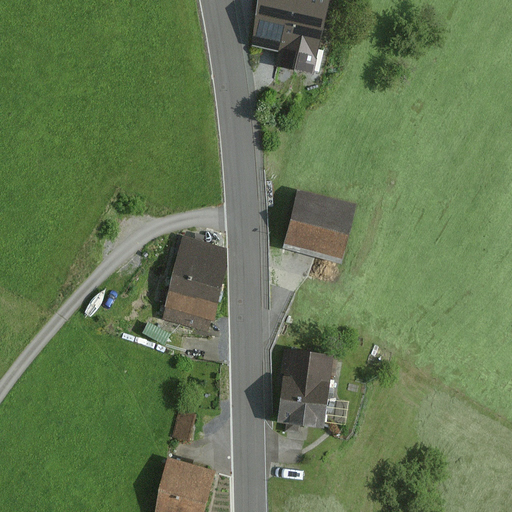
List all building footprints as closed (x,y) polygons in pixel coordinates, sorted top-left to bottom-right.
[(329,0),(258,0),(248,42),(279,49),(275,64),(312,73),(329,0)] [(354,206),(299,193),(285,247),(340,261),(354,206)] [(226,249),(183,236),(164,319),(208,331),(211,320),(215,321),(227,267),(226,249)] [(333,357),(287,351),(278,422),(286,424),(285,431),(298,433),(299,425),(323,428),(333,357)] [(178,411),(171,437),(188,442),(195,416),(178,411)] [(204,511),(214,472),(167,459),(159,491),(156,511),(204,511)]
